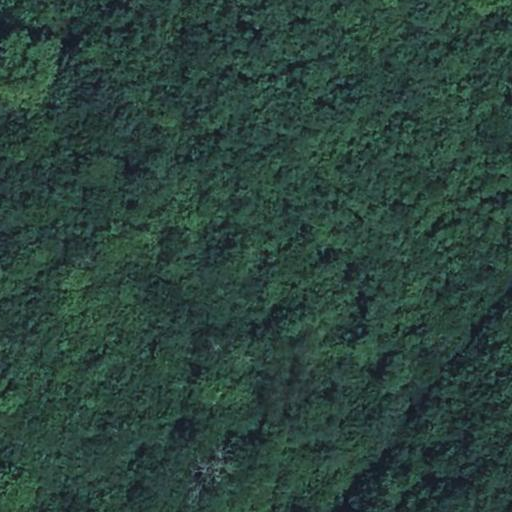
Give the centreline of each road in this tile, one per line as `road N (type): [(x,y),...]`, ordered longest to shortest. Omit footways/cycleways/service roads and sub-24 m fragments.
road 1 (track): [(511,303),(430,408)]
road 2 (track): [(430,408),(349,511)]
